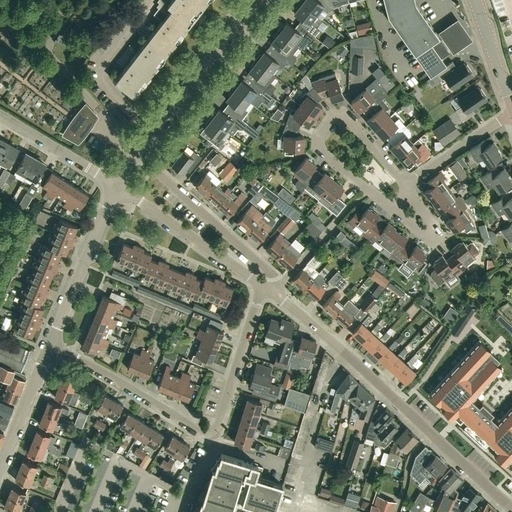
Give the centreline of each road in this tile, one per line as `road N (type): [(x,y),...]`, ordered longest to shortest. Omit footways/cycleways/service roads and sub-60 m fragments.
road 1 (residential): [(264,289),(210,433),(50,345)]
road 2 (residential): [(511,511),(264,289)]
road 3 (residential): [(405,187),(348,120),(334,120),(318,140),(320,150),(387,205)]
road 4 (residential): [(136,153),(268,272),(264,289)]
road 5 (residential): [(136,153),(257,0)]
road 6 (residential): [(115,186),(264,289)]
road 7 (residential): [(50,345),(115,186)]
road 8 (residential): [(0,471),(50,345)]
road 9 (residential): [(0,117),(115,186)]
road 10 (residential): [(405,187),(511,108)]
